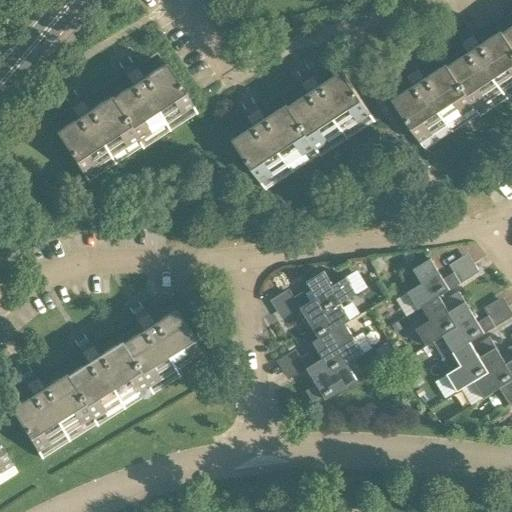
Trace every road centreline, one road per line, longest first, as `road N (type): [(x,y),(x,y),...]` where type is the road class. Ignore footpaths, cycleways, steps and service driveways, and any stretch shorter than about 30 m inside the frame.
road 1 (residential): [(0,309),(56,270),(243,256)]
road 2 (residential): [(260,435),(298,450),(511,464)]
road 3 (residential): [(243,256),(485,226)]
road 4 (residential): [(62,511),(217,460),(260,435)]
road 5 (residential): [(260,435),(243,256)]
